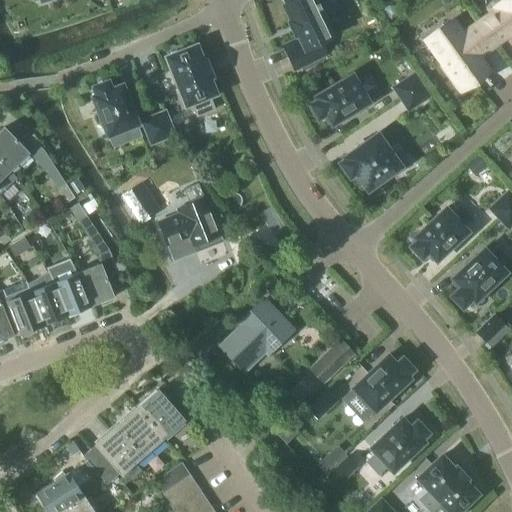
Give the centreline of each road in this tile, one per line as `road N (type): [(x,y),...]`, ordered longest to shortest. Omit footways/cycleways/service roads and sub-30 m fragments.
road 1 (residential): [(0,372),(105,328),(122,330),(148,358),(0,478)]
road 2 (residential): [(356,252),(302,178),(254,91),(226,11)]
road 3 (residential): [(511,455),(417,317),(356,252)]
road 4 (residential): [(356,252),(511,107)]
road 5 (residential): [(55,80),(226,11)]
